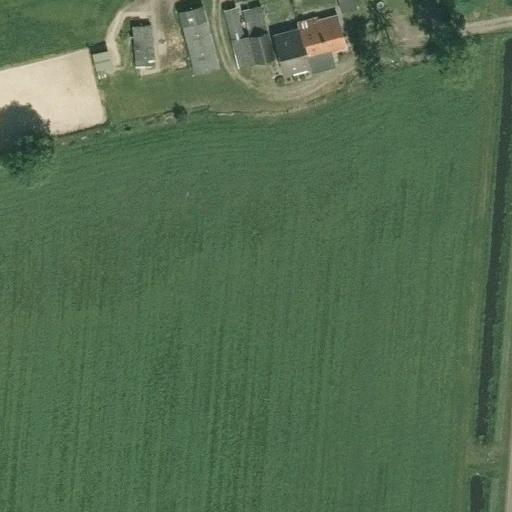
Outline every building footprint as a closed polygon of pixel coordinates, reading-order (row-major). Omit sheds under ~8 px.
[(337,0),(341,12),(357,8),(354,0),(337,0)] [(178,12),(181,25),(194,74),(219,67),(202,5),(178,12)] [(248,35),(243,36),(230,39),(238,66),(274,57),(260,6),(241,10),(244,21),(248,35)] [(230,39),(243,36),(236,7),(222,10),(230,39)] [(306,58),(345,47),(336,15),(317,20),(316,18),(296,23),(306,58)] [(306,58),(296,23),(298,29),(273,35),(283,74),(309,67),(306,58)] [(135,67),(155,66),(151,25),(132,26),(135,67)] [(100,69),(115,67),(112,50),(97,52),(100,69)]
